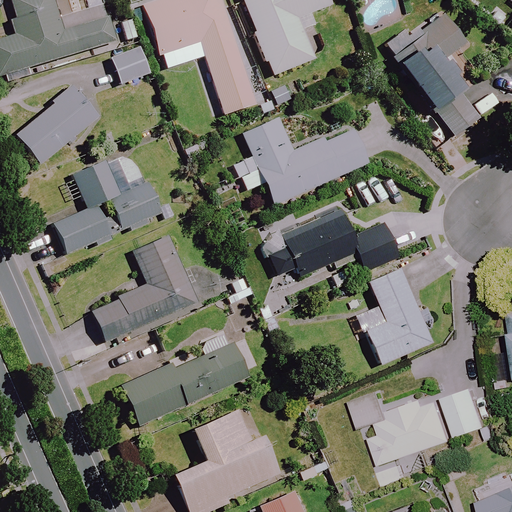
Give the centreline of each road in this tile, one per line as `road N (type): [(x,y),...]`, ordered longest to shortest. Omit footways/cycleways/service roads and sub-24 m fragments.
road 1 (secondary): [(0,265),(108,511)]
road 2 (secondary): [(56,511),(0,386)]
